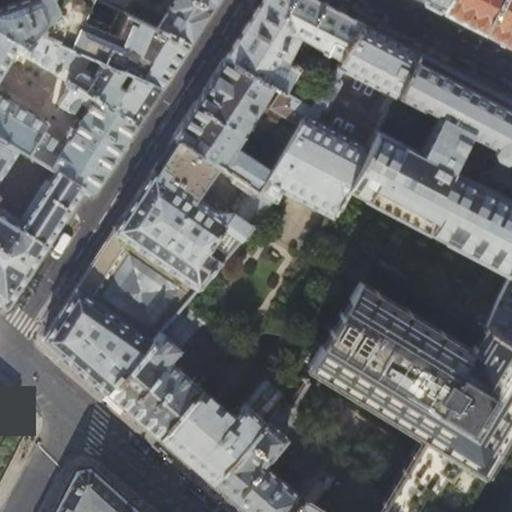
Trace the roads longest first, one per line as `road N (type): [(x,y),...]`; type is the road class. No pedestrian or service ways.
road 1 (tertiary): [(236,0),(5,347),(196,511)]
road 2 (residential): [(369,0),(511,76)]
